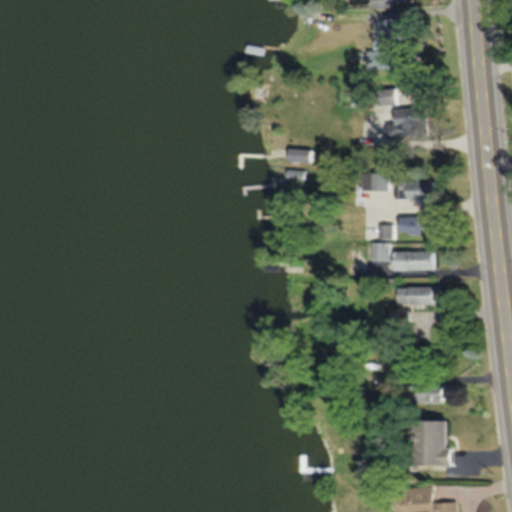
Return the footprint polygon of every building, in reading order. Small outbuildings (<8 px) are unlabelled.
[(371,50),(371,69),(398,69),(398,50),(371,50)] [(432,135),(432,107),(402,107),(402,123),(391,123),(391,135),(432,135)] [(368,177),(368,189),(393,189),(393,173),(376,173),(376,177),(368,177)] [(408,181),(408,198),(442,198),(442,181),(408,181)] [(438,234),(438,216),(404,216),(404,234),(438,234)] [(396,224),(382,224),(382,238),(396,238),(396,224)] [(393,259),(393,242),(374,242),(374,259),(393,259)] [(399,268),(440,268),(440,251),(399,251),(399,268)] [(443,302),(443,286),(402,286),(402,302),(443,302)] [(391,309),(391,328),(415,328),(415,309),(391,309)] [(414,363),(414,345),(396,345),(396,363),(414,363)] [(449,403),(449,382),(415,382),(415,403),(449,403)] [(456,420),(416,420),(416,466),(456,466),(456,420)] [(462,511),(462,502),(442,503),(442,486),(405,487),(405,511),(462,511)]
